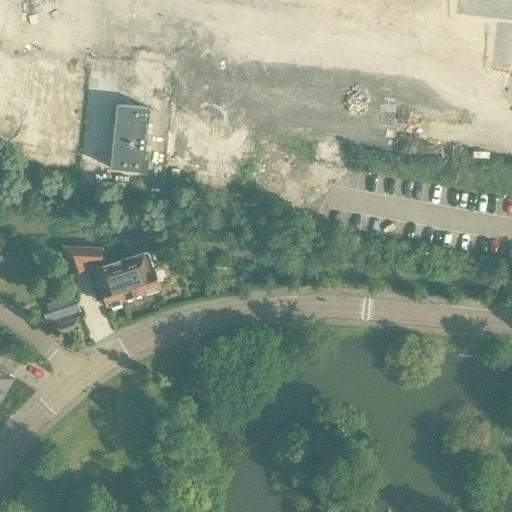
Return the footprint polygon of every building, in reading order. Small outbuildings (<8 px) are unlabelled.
[(236,0),(236,6),(241,7),(242,0),(264,0),(263,9),(279,11),(280,0),(236,0)] [(280,0),(279,11),(285,12),(286,1),(308,4),(307,15),(323,17),(325,0),(280,0)] [(325,0),(323,17),(329,18),(330,6),(352,9),(350,20),(367,22),(369,0),(325,0)] [(369,0),(367,22),(372,23),(374,12),(395,14),(394,26),(411,28),(414,0),(369,0)] [(116,104),(109,168),(143,171),(149,108),(116,104)] [(197,126),(191,180),(207,182),(207,184),(224,186),(230,138),(228,137),(227,141),(215,139),(216,129),(197,126)] [(262,142),(256,190),(273,192),(273,190),(285,192),(289,192),(296,139),(277,136),(276,147),(263,146),(263,142),(262,142)] [(310,147),(305,196),(322,198),(322,197),(337,198),(344,144),(326,142),(325,153),(312,151),(312,148),(310,147)] [(344,144),(337,198),(352,200),(353,200),(352,202),(369,204),(376,156),(374,155),(373,159),(360,157),(362,147),(344,144)] [(391,156),(384,210),(400,212),(400,213),(417,216),(424,167),(422,167),(421,171),(409,169),(410,158),(391,156)] [(455,171),(450,219),(467,221),(467,219),(479,221),(483,222),(490,168),(471,165),(470,177),(457,175),(457,171),(455,171)] [(502,201),(500,220),(511,221),(511,190),(510,203),(502,201)] [(100,262),(101,248),(62,246),(71,273),(85,269),(82,261),(100,262)] [(99,267),(87,271),(96,298),(103,296),(105,304),(109,303),(110,306),(121,302),(120,299),(160,286),(154,268),(153,268),(147,251),(104,265),(104,266),(101,267),(100,265),(99,266),(99,267)] [(49,314),(43,316),(45,323),(58,330),(73,325),(80,312),(78,304),(72,306),(69,297),(46,304),(46,305),(49,314)] [(0,353),(0,398),(13,378),(0,369),(0,368),(7,357),(1,353),(0,353)]
